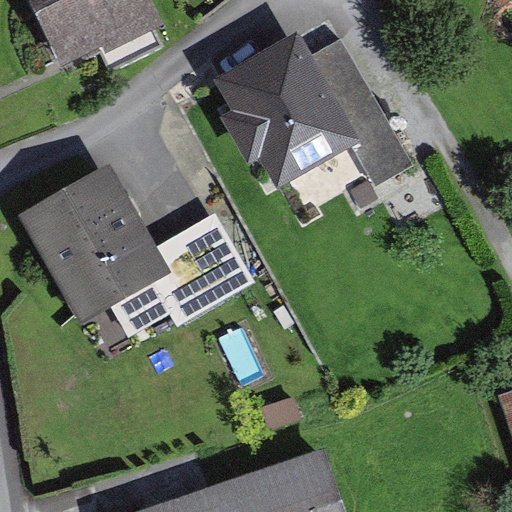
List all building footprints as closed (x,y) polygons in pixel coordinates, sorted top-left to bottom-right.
[(178,32),(162,0),(30,0),(69,83),(178,32)] [(321,65),(309,42),(238,79),(256,112),(244,118),(265,158),(276,152),(290,177),(360,140),(321,65)] [(352,45),(321,65),(360,140),(382,184),(420,164),(352,45)] [(171,254),(124,168),(28,221),(93,339),(169,297),(191,338),(278,291),(238,217),(171,254)] [(357,511),(339,453),(153,511),(357,511)]
